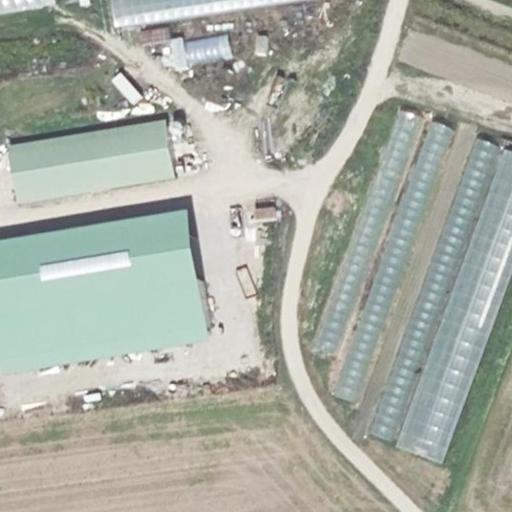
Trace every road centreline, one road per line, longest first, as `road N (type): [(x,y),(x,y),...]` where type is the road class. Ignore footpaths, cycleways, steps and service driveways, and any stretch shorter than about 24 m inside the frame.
road 1 (track): [(314,197),(287,308),(296,371),(312,406),(410,511)]
road 2 (track): [(394,0),(368,93),(314,197)]
